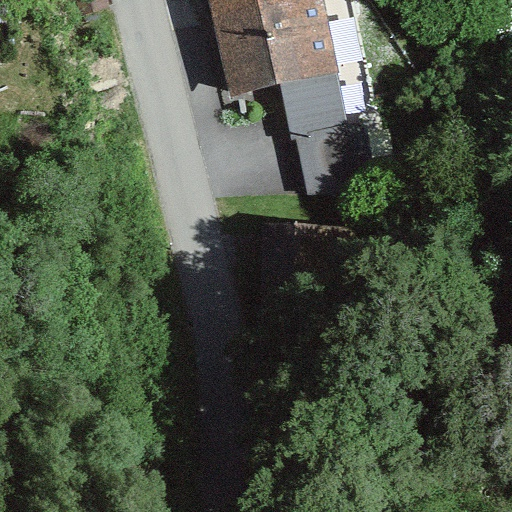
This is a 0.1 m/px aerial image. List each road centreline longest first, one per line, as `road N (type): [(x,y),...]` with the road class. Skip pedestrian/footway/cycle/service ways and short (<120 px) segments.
road 1 (residential): [(132,0),(216,346)]
road 2 (unclassified): [(204,511),(216,346)]
